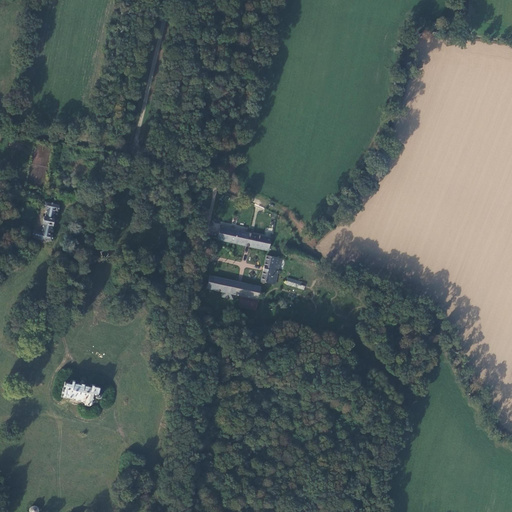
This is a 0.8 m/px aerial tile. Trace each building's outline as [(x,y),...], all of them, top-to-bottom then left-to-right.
[(34,231),(33,239),(51,243),(52,235),(50,235),(52,226),(53,227),(54,220),(55,212),(57,212),(59,205),(46,202),(44,209),(47,210),(45,217),(44,217),(42,224),(44,225),(42,233),(34,231)] [(15,212),(19,209),(13,203),(9,206),(15,212)] [(40,208),(34,231),(42,233),(44,225),(42,224),(44,217),(45,217),(47,210),(44,209),(40,208)] [(246,246),(248,234),(221,227),(218,241),(246,246)] [(272,239),(253,235),(250,247),(269,252),(272,239)] [(281,260),(267,256),(264,269),(261,282),(276,285),(281,260)] [(234,295),(240,296),(258,300),(261,288),(240,283),(210,276),(207,289),(222,292),(222,297),(233,300),(234,295)] [(307,284),(288,278),(286,285),(305,291),(307,284)] [(258,300),(240,296),(238,307),(256,311),(258,300)] [(63,395),(74,398),(74,399),(77,399),(76,404),(85,407),(86,403),(87,405),(88,406),(90,406),(91,405),(92,404),(94,396),(96,397),(98,399),(100,399),(101,398),(102,397),(102,396),(99,394),(101,387),(95,387),(95,386),(89,384),(90,382),(87,381),(86,379),(84,378),(82,378),(80,379),(78,379),(77,382),(71,380),(71,381),(67,380),(65,389),(64,389),(63,395)]
